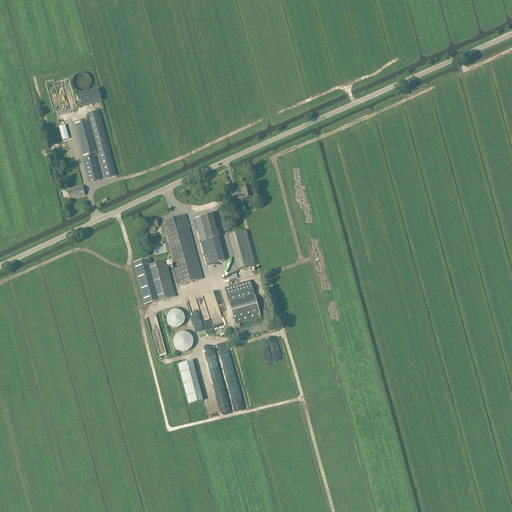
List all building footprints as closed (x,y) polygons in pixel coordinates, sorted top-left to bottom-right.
[(98,90),(78,95),(82,108),(101,103),(98,90)] [(98,155),(97,155),(98,159),(99,159),(104,179),(116,176),(110,152),(99,111),(86,114),(88,119),(89,119),(98,155)] [(89,119),(88,119),(73,123),(82,159),(95,155),(97,155),(98,155),(89,119)] [(65,126),(59,128),(63,142),(69,140),(65,126)] [(95,155),(82,159),(89,183),(101,180),(95,155)] [(82,187),(67,191),(69,200),(84,196),(82,187)] [(242,200),(252,197),(250,187),(241,189),(242,193),(241,195),(234,197),(236,204),(243,202),(242,200)] [(207,266),(224,261),(212,214),(194,219),(207,266)] [(163,227),(171,260),(173,264),(178,286),(203,279),(185,215),(162,221),(162,222),(157,223),(156,221),(145,224),(147,231),(148,231),(149,236),(155,234),(155,232),(155,230),(155,231),(154,229),(158,228),(163,227)] [(246,231),(228,235),(237,271),(255,266),(246,231)] [(144,305),(158,302),(176,297),(167,266),(173,264),(171,260),(166,261),(151,265),(150,259),(147,260),(133,263),(144,305)] [(224,288),(235,325),(261,318),(250,281),(224,288)]
